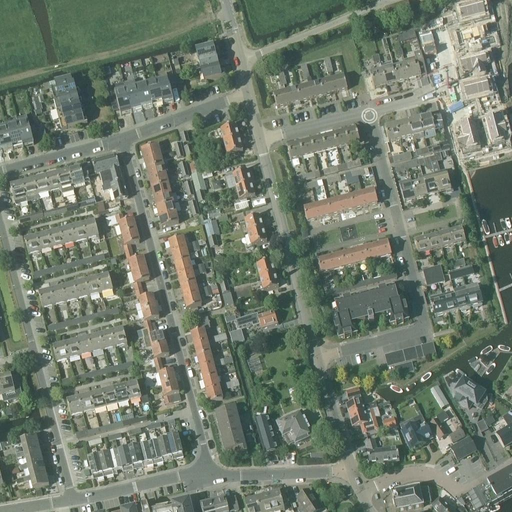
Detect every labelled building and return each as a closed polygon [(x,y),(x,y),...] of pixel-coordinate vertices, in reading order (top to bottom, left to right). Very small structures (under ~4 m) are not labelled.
[(390,25),(413,17),(408,2),(385,10),(390,25)] [(488,3),(461,10),(465,24),(475,21),(477,27),(493,22),(488,3)] [(482,29),(455,36),(459,50),(467,48),(469,54),(488,49),(482,29)] [(196,51),(199,62),(216,57),(216,56),(219,55),(218,50),(215,51),(214,47),(201,50),(200,46),(196,47),(197,51),(196,51)] [(415,58),(404,61),(405,65),(409,80),(427,76),(421,53),(415,55),(415,58)] [(488,55),(461,62),(465,75),(472,73),(474,79),(493,74),(488,55)] [(199,62),(201,72),(223,66),(221,60),(218,61),(216,57),(199,62)] [(381,68),(386,86),(398,83),(393,65),(392,62),(381,65),(381,68)] [(393,65),(398,83),(409,80),(405,65),(394,68),(393,65)] [(223,66),(201,72),(204,82),(225,77),(224,72),(221,73),(219,67),(223,66)] [(375,90),(386,86),(381,68),(382,71),(371,74),(375,90)] [(307,80),(309,86),(312,100),(324,97),(321,83),(313,85),(311,79),(310,79),(308,72),(303,74),(304,81),(307,80)] [(344,77),(332,80),(336,93),(348,90),(344,77)] [(50,83),(54,100),(59,99),(77,95),(80,94),(79,90),(76,91),(74,84),(73,84),(71,78),(50,83)] [(288,90),(285,79),(279,80),(281,87),(284,86),(285,91),(288,90)] [(174,103),(168,80),(157,82),(163,105),(174,103)] [(324,97),(336,93),(332,80),(321,83),(324,97)] [(490,81),(464,89),(467,102),(478,99),(479,105),(496,101),(490,81)] [(153,108),(163,105),(157,82),(147,85),(153,108)] [(153,108),(147,85),(136,88),(142,111),(153,108)] [(119,111),(121,116),(132,114),(126,91),(125,88),(124,86),(121,86),(113,88),(111,89),(111,92),(113,98),(110,98),(114,112),(119,111)] [(309,86),(297,89),(301,103),(312,100),(309,86)] [(132,114),(142,111),(136,88),(126,91),(132,114)] [(297,89),(285,93),(289,106),(301,103),(297,89)] [(277,109),(289,106),(285,93),(274,96),(277,109)] [(59,99),(62,109),(83,104),(82,100),(78,100),(77,95),(59,99)] [(62,109),(57,110),(59,120),(82,114),(82,115),(85,114),(83,104),(62,109)] [(83,120),(82,115),(82,114),(59,120),(62,131),(88,124),(87,119),(83,120)] [(431,115),(420,119),(424,134),(440,130),(436,116),(432,118),(431,115)] [(424,134),(420,119),(408,122),(412,137),(413,142),(425,139),(424,134)] [(489,133),(483,135),(487,151),(507,146),(504,135),(507,135),(504,125),(501,126),(500,119),(486,123),(489,133)] [(28,122),(17,124),(24,147),(34,144),(28,122)] [(408,122),(396,125),(400,140),(412,137),(408,122)] [(13,150),(24,147),(17,124),(7,127),(13,150)] [(389,144),(400,140),(396,125),(384,128),(389,144)] [(221,130),(224,143),(240,139),(236,126),(221,130)] [(463,137),(458,139),(463,157),(482,152),(475,126),(461,129),(463,137)] [(0,129),(0,144),(2,153),(13,150),(7,127),(0,129)] [(356,129),(345,132),(349,146),(360,143),(356,129)] [(349,146),(345,132),(333,135),(337,149),(349,146)] [(181,135),(183,143),(189,142),(187,133),(181,135)] [(333,135),(322,138),(326,152),(337,149),(333,135)] [(326,152),(322,138),(310,141),(314,155),(326,152)] [(243,152),(240,139),(224,143),(228,156),(243,152)] [(310,141),(299,144),(303,158),(314,155),(310,141)] [(287,147),(291,161),(303,158),(299,144),(287,147)] [(142,151),(144,161),(161,156),(158,146),(142,151)] [(439,146),(428,149),(429,154),(440,151),(439,146)] [(417,158),(429,154),(428,149),(416,152),(417,158)] [(434,155),(434,157),(430,159),(431,164),(437,162),(442,161),(440,153),(434,155)] [(395,164),(406,161),(404,155),(393,159),(395,164)] [(164,166),(161,156),(144,161),(147,170),(164,166)] [(95,175),(100,174),(119,169),(120,169),(117,157),(92,163),(95,175)] [(501,168),(503,169),(511,166),(511,158),(501,162),(498,165),(499,168),(501,168)] [(424,159),(418,161),(420,167),(431,164),(430,159),(424,160),(424,159)] [(198,161),(189,164),(193,177),(201,174),(198,161)] [(418,161),(407,164),(408,170),(420,167),(418,161)] [(397,173),(408,170),(407,164),(395,167),(397,173)] [(166,176),(164,166),(147,170),(149,180),(166,176)] [(82,169),(81,168),(69,171),(74,190),(86,186),(85,184),(90,183),(87,171),(87,168),(82,169)] [(119,170),(119,169),(100,174),(103,187),(123,182),(119,170)] [(74,190),(69,171),(58,174),(62,190),(61,190),(63,196),(75,192),(74,190)] [(446,171),(434,174),(440,194),(451,191),(446,171)] [(233,176),(236,188),(252,184),(248,172),(233,176)] [(307,173),(308,181),(321,178),(319,172),(308,175),(307,173)] [(358,177),(357,172),(350,174),(345,175),(347,183),(359,180),(358,177)] [(62,190),(58,174),(46,177),(50,193),(61,190),(62,190)] [(201,174),(193,177),(192,177),(197,194),(204,192),(206,192),(201,174)] [(434,174),(423,177),(428,198),(440,194),(434,174)] [(166,176),(149,180),(152,190),(169,185),(166,176)] [(38,196),(50,193),(46,177),(34,180),(38,196)] [(411,180),(412,184),(416,201),(428,198),(423,177),(422,177),(423,181),(412,184),(411,180)] [(324,192),(336,188),(333,178),(321,181),(323,186),(324,192)] [(34,180),(22,183),(27,203),(39,200),(38,196),(34,180)] [(400,188),(405,204),(416,201),(412,184),(411,180),(399,183),(400,188)] [(323,186),(321,181),(310,184),(311,190),(319,188),(318,187),(323,186)] [(124,182),(123,182),(103,187),(103,188),(102,188),(103,193),(109,192),(109,190),(112,189),(116,203),(128,199),(124,182)] [(21,205),(27,203),(22,183),(10,186),(15,205),(16,206),(17,207),(18,207),(21,206),(21,205)] [(255,197),(252,184),(236,188),(240,201),(255,197)] [(152,190),(154,200),(171,195),(169,185),(152,190)] [(374,191),(363,194),(366,208),(378,205),(374,191)] [(366,208),(363,194),(351,197),(355,211),(366,208)] [(171,195),(154,200),(157,209),(174,205),(171,195)] [(351,197),(339,200),(343,214),(355,211),(351,197)] [(89,202),(77,205),(79,210),(90,207),(89,200),(88,200),(89,202)] [(331,217),(343,214),(339,200),(328,203),(331,217)] [(319,220),(331,217),(328,203),(316,206),(319,220)] [(79,210),(77,205),(66,207),(68,213),(79,210)] [(99,213),(105,212),(104,205),(97,207),(99,213)] [(157,209),(160,219),(176,215),(174,205),(157,209)] [(319,220),(316,206),(304,210),(308,223),(319,220)] [(66,207),(54,211),(56,216),(68,213),(66,207)] [(190,228),(202,225),(197,209),(192,211),(193,217),(187,219),(190,228)] [(54,211),(43,214),(44,219),(56,216),(54,211)] [(43,214),(31,217),(32,222),(44,219),(43,214)] [(119,225),(122,236),(137,232),(134,220),(124,223),(122,215),(116,217),(109,219),(106,220),(108,228),(119,225)] [(162,229),(179,225),(176,215),(160,219),(162,229)] [(21,225),(32,222),(31,217),(19,220),(21,225)] [(260,217),(245,221),(248,230),(243,231),(244,235),(264,230),(260,217)] [(209,221),(204,222),(208,237),(208,239),(215,237),(210,220),(209,221)] [(95,222),(84,225),(88,241),(100,238),(95,222)] [(88,241),(84,225),(72,228),(76,244),(88,241)] [(72,228),(60,231),(64,247),(76,244),(72,228)] [(451,230),(450,232),(454,247),(466,243),(462,229),(457,231),(455,229),(451,230)] [(267,243),(264,230),(244,235),(249,234),(252,246),(267,243)] [(64,247),(60,231),(48,234),(52,250),(64,247)] [(140,243),(137,232),(122,236),(125,247),(124,247),(126,255),(132,253),(131,246),(140,243)] [(450,232),(438,235),(442,250),(454,247),(450,232)] [(48,234),(36,237),(40,253),(52,250),(48,234)] [(438,235),(426,239),(430,253),(442,250),(438,235)] [(29,256),(40,253),(36,237),(24,240),(29,256)] [(184,239),(169,243),(172,254),(187,250),(184,239)] [(418,256),(430,253),(426,239),(415,242),(418,256)] [(388,243),(376,246),(380,260),(392,257),(388,243)] [(380,260),(376,246),(365,249),(368,263),(380,260)] [(172,254),(175,265),(190,261),(188,255),(194,253),(200,251),(199,247),(192,249),(192,248),(187,250),(172,254)] [(365,249),(353,252),(356,266),(368,263),(365,249)] [(99,257),(92,258),(94,263),(108,260),(107,256),(104,256),(103,252),(98,253),(99,257)] [(356,266),(353,252),(341,255),(345,269),(356,266)] [(129,262),(132,273),(147,269),(144,258),(134,260),(132,253),(126,255),(128,263),(129,262)] [(341,255),(329,259),(333,272),(345,269),(341,255)] [(86,257),(87,260),(80,262),(82,266),(94,263),(92,258),(92,259),(91,256),(86,257)] [(215,259),(214,261),(220,264),(221,264),(224,259),(217,256),(215,259)] [(321,275),(333,272),(329,259),(318,262),(321,275)] [(175,265),(178,277),(193,273),(190,261),(175,265)] [(257,266),(260,279),(275,275),(272,262),(257,266)] [(424,277),(436,274),(434,268),(423,271),(424,277)] [(150,281),(147,269),(132,273),(135,285),(134,285),(136,293),(142,291),(140,284),(150,281)] [(193,273),(178,277),(181,288),(196,284),(194,278),(200,277),(200,276),(206,274),(205,270),(205,269),(198,271),(193,273)] [(451,282),(457,280),(463,278),(461,272),(461,270),(453,272),(449,273),(451,282)] [(375,279),(375,277),(372,277),(374,285),(386,282),(385,277),(384,273),(377,275),(378,279),(375,279)] [(109,275),(98,278),(102,294),(114,291),(109,275)] [(279,288),(275,275),(260,279),(264,292),(279,288)] [(361,283),(362,288),(374,285),(372,277),(371,276),(369,277),(370,281),(364,282),(363,277),(360,278),(361,283)] [(102,294),(98,278),(86,282),(90,297),(102,294)] [(427,288),(439,285),(437,278),(425,281),(427,288)] [(86,282),(74,285),(78,301),(90,297),(86,282)] [(362,288),(361,283),(349,286),(351,291),(362,288)] [(181,288),(184,299),(199,296),(196,284),(181,288)] [(78,301),(74,285),(62,288),(66,304),(78,301)] [(349,286),(337,289),(339,294),(351,291),(349,286)] [(478,287),(466,290),(471,308),(472,308),(474,310),(478,309),(479,306),(483,305),(478,287)] [(62,288),(50,291),(54,307),(66,304),(62,288)] [(337,332),(339,339),(344,338),(344,339),(345,339),(344,335),(351,334),(352,337),(352,336),(357,335),(354,324),(357,324),(366,322),(366,321),(369,321),(369,324),(374,323),(373,319),(376,319),(377,319),(385,317),(385,316),(388,316),(390,326),(396,325),(396,326),(397,326),(395,322),(402,320),(403,324),(404,324),(403,323),(409,321),(407,314),(408,313),(406,305),(405,306),(403,298),(397,300),(396,297),(397,297),(396,292),(395,292),(394,288),(386,290),(386,289),(378,291),(379,292),(351,300),(351,298),(343,300),(343,302),(336,304),(336,307),(332,309),(333,313),(338,312),(338,315),(333,316),(335,324),(334,324),(336,332),(337,332)] [(466,312),(467,309),(471,308),(466,290),(454,293),(459,311),(460,311),(462,313),(466,312)] [(43,310),(54,307),(50,291),(38,294),(43,310)] [(139,300),(142,311),(157,308),(154,296),(144,298),(142,291),(136,293),(138,300),(139,300)] [(442,296),(443,300),(447,314),(459,311),(454,293),(442,296)] [(223,296),(227,309),(235,307),(231,294),(223,296)] [(202,307),(199,296),(184,299),(187,311),(202,307)] [(430,299),(435,318),(447,314),(443,300),(442,296),(430,299)] [(105,306),(106,312),(108,317),(119,314),(118,309),(110,311),(107,305),(105,306)] [(145,326),(146,330),(152,329),(150,322),(160,319),(157,308),(142,311),(145,323),(144,323),(145,326)] [(278,325),(274,313),(258,318),(257,314),(237,320),(239,328),(253,324),(254,327),(260,325),(261,330),(278,325)] [(235,316),(225,319),(227,325),(237,321),(235,316)] [(208,319),(193,323),(196,333),(205,331),(205,332),(211,330),(208,319)] [(124,329),(112,332),(116,348),(128,345),(124,329)] [(164,333),(154,336),(152,329),(146,330),(148,338),(149,338),(152,349),(167,345),(164,333)] [(191,335),(194,346),(208,343),(205,332),(205,331),(196,333),(191,335)] [(244,342),(241,331),(230,334),(233,345),(244,342)] [(100,335),(104,351),(116,348),(112,332),(100,335)] [(100,335),(88,338),(92,355),(104,351),(100,335)] [(92,355),(88,338),(76,342),(80,358),(92,355)] [(208,343),(194,346),(197,358),(211,354),(209,347),(215,346),(214,344),(214,341),(213,341),(208,343)] [(76,342),(64,345),(69,361),(80,358),(76,342)] [(430,357),(436,355),(433,344),(427,345),(430,357)] [(57,364),(69,361),(64,345),(53,348),(57,364)] [(160,359),(170,357),(167,345),(152,349),(155,360),(149,362),(151,369),(156,368),(162,366),(160,359)] [(430,357),(427,345),(421,347),(424,359),(430,357)] [(258,354),(256,347),(247,350),(250,357),(258,354)] [(424,359),(421,347),(415,349),(418,360),(424,359)] [(418,360),(415,349),(409,350),(412,362),(418,360)] [(412,362),(409,350),(403,352),(406,363),(412,362)] [(406,363),(403,352),(397,353),(400,365),(406,363)] [(400,365),(397,353),(391,355),(394,367),(400,365)] [(197,358),(200,370),(214,366),(211,354),(197,358)] [(391,355),(385,356),(388,368),(394,367),(391,355)] [(396,377),(414,373),(412,364),(394,368),(396,377)] [(122,371),(121,366),(109,369),(110,374),(122,371)] [(164,374),(162,366),(156,368),(158,375),(159,375),(162,387),(177,383),(174,371),(164,374)] [(214,366),(200,370),(204,381),(217,378),(214,366)] [(109,369),(97,372),(98,377),(110,374),(109,369)] [(98,377),(97,372),(85,375),(87,380),(98,377)] [(85,375),(73,378),(75,383),(87,380),(85,375)] [(0,379),(0,384),(3,396),(2,396),(4,404),(8,403),(8,402),(23,399),(18,376),(11,377),(0,379)] [(63,386),(75,383),(73,378),(62,381),(63,386)] [(204,381),(207,393),(220,389),(217,378),(204,381)] [(464,381),(464,380),(460,382),(457,386),(456,389),(456,394),(456,393),(464,398),(460,405),(468,411),(473,404),(482,410),(488,402),(487,396),(464,381)] [(138,383),(126,386),(130,402),(141,399),(143,405),(149,403),(146,392),(140,393),(138,383)] [(180,394),(177,383),(162,387),(165,398),(164,398),(166,406),(181,402),(179,395),(180,394)] [(130,402),(126,386),(114,389),(118,405),(130,402)] [(448,405),(438,387),(431,391),(441,409),(448,405)] [(114,389),(102,392),(106,408),(118,405),(114,389)] [(223,401),(220,389),(207,393),(210,405),(223,401)] [(351,404),(346,406),(350,418),(378,409),(376,404),(364,407),(361,398),(359,389),(346,393),(349,402),(350,401),(351,404)] [(106,408),(102,392),(91,395),(95,411),(106,408)] [(91,395),(79,398),(83,414),(95,411),(91,395)] [(71,417),(83,414),(79,398),(67,402),(71,417)] [(215,413),(219,427),(237,422),(234,409),(236,409),(236,408),(215,413)] [(378,409),(350,418),(353,429),(361,427),(362,431),(364,435),(379,431),(378,426),(376,418),(380,417),(378,409)] [(295,446),(313,438),(302,413),(277,425),(283,438),(285,437),(289,447),(295,444),(295,446)] [(448,435),(441,424),(449,419),(444,413),(436,418),(437,420),(429,425),(439,441),(448,435)] [(505,448),(511,443),(511,413),(503,419),(508,427),(497,434),(505,448)] [(413,421),(416,426),(403,432),(411,451),(413,450),(416,451),(418,449),(419,447),(426,444),(425,442),(432,439),(422,416),(413,421)] [(268,418),(255,421),(265,455),(278,452),(268,418)] [(116,424),(115,420),(110,421),(113,431),(125,428),(123,423),(116,424)] [(111,426),(100,429),(101,434),(113,431),(110,421),(110,422),(111,426)] [(240,435),(237,422),(219,427),(222,440),(240,435)] [(388,431),(400,428),(398,422),(386,425),(388,431)] [(89,437),(88,431),(87,431),(88,431),(76,434),(77,440),(89,437)] [(453,444),(465,438),(461,431),(449,437),(453,444)] [(168,436),(169,440),(174,461),(184,458),(178,433),(168,436)] [(244,447),(240,435),(222,440),(225,453),(229,452),(230,457),(248,453),(246,447),(244,447)] [(13,441),(4,443),(5,448),(14,446),(15,447),(22,446),(24,453),(24,454),(40,450),(40,449),(37,438),(21,442),(21,441),(14,443),(13,441)] [(164,463),(174,461),(169,440),(159,443),(164,463)] [(369,466),(400,463),(398,449),(378,451),(374,440),(366,443),(367,447),(369,466)] [(451,450),(457,462),(476,452),(470,440),(451,450)] [(154,466),(163,464),(164,463),(159,443),(149,445),(154,466)] [(148,467),(153,466),(154,466),(149,445),(139,448),(144,468),(148,467)] [(139,448),(129,450),(134,471),(144,468),(139,448)] [(17,455),(7,458),(9,462),(18,460),(25,458),(27,465),(27,466),(43,462),(43,461),(40,450),(24,454),(24,453),(17,455)] [(134,471),(129,450),(119,453),(124,473),(134,471)] [(324,451),(310,452),(311,461),(325,459),(324,451)] [(124,473),(119,453),(109,455),(114,476),(118,475),(117,472),(122,470),(123,473),(124,473)] [(109,455),(98,458),(103,475),(104,479),(114,476),(109,455)] [(97,476),(103,475),(98,458),(88,460),(94,481),(98,480),(97,476)] [(27,465),(20,467),(21,472),(28,470),(30,477),(30,478),(46,474),(46,473),(43,462),(27,466),(27,465)] [(511,469),(478,489),(480,492),(476,494),(483,506),(486,504),(487,506),(497,501),(495,498),(511,488),(511,469)] [(23,480),(17,481),(18,485),(24,484),(31,482),(33,491),(49,487),(46,474),(30,478),(30,477),(23,479),(23,480)] [(423,506),(431,504),(428,490),(420,491),(419,489),(391,495),(395,511),(401,511),(423,508),(423,506)] [(280,493),(268,496),(272,511),(282,511),(285,511),(283,503),(286,502),(283,492),(280,493)] [(309,492),(297,499),(304,509),(299,511),(319,511),(321,510),(309,492)] [(272,511),(268,496),(256,499),(259,511),(272,511)] [(213,502),(216,511),(235,511),(239,511),(236,498),(226,501),(226,499),(213,502)] [(247,511),(259,511),(256,499),(244,502),(247,511)] [(432,507),(436,511),(452,511),(440,499),(432,507)] [(142,511),(191,511),(191,508),(189,502),(184,503),(184,502),(178,504),(178,505),(159,509),(158,509),(153,511),(149,511),(148,506),(147,507),(142,508),(142,511)] [(202,511),(216,511),(213,502),(200,505),(202,511)]
